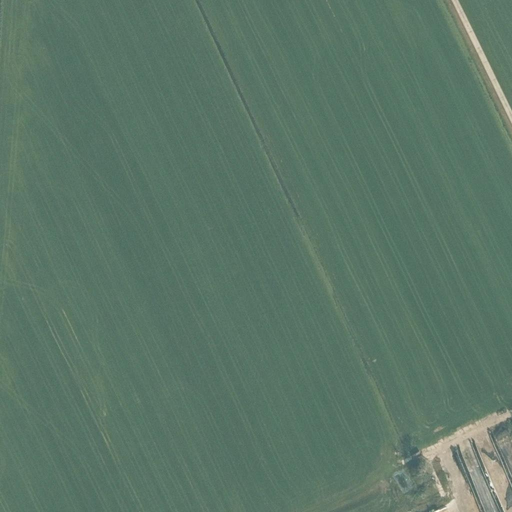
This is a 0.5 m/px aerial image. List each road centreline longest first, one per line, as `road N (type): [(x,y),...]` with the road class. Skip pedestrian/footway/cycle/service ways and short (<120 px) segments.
road 1 (track): [(448,511),(421,452),(511,410)]
road 2 (track): [(511,120),(453,0)]
